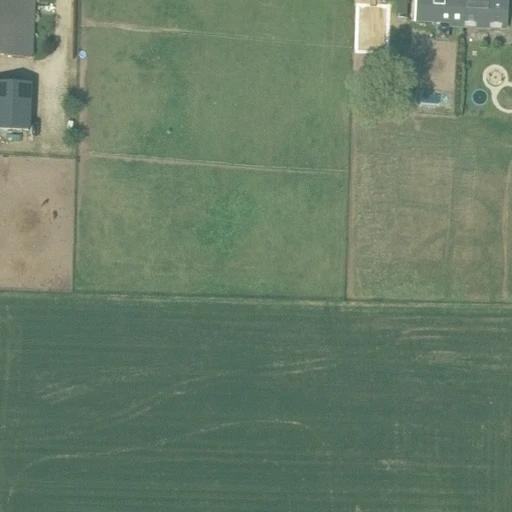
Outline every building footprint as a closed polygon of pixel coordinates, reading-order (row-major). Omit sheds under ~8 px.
[(32,59),(34,0),(0,0),(0,57),(9,58),(9,64),(21,65),(21,58),(32,59)] [(463,28),(464,0),(417,0),(417,7),(418,7),(417,22),(451,23),(451,27),(463,28)] [(464,0),(463,28),(506,30),(507,0),(464,0)] [(389,6),(358,5),(356,52),(388,53),(389,6)] [(0,82),(0,128),(29,130),(31,84),(0,82)]
